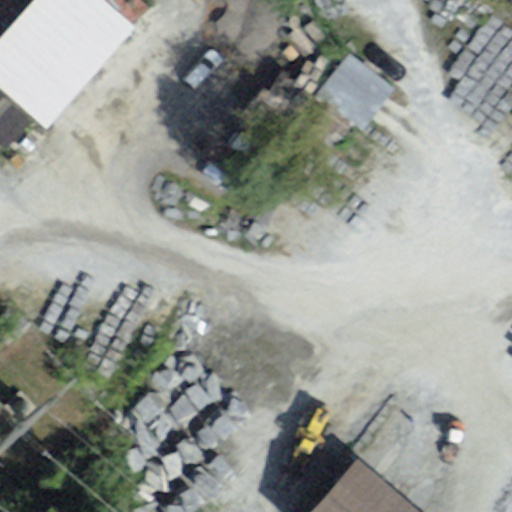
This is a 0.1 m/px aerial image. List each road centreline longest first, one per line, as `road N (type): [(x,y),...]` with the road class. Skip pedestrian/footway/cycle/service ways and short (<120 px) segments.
road 1 (track): [(0,218),(276,293),(468,304),(511,283)]
road 2 (track): [(468,304),(453,222),(451,138),(375,0)]
road 3 (track): [(468,304),(366,374),(307,443),(274,511)]
road 4 (track): [(181,0),(191,14),(151,74),(109,166),(107,249)]
road 5 (track): [(468,304),(490,401),(477,496)]
